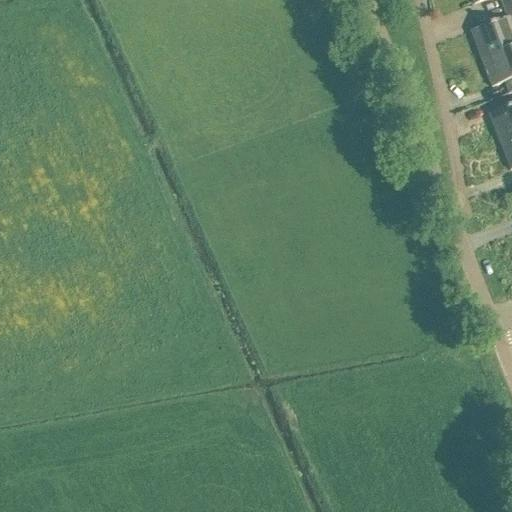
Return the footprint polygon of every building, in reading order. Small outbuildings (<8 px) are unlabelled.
[(511,0),(471,0),(474,6),(490,0),(499,0),(503,8),(511,4),(511,0)] [(511,4),(503,8),(507,19),(470,33),(481,61),(511,49),(511,4)] [(511,49),(481,61),(491,89),(506,84),(510,95),(511,94),(511,49)] [(511,107),(488,116),(499,144),(511,139),(511,107)] [(511,139),(499,144),(509,173),(511,171),(511,139)]
